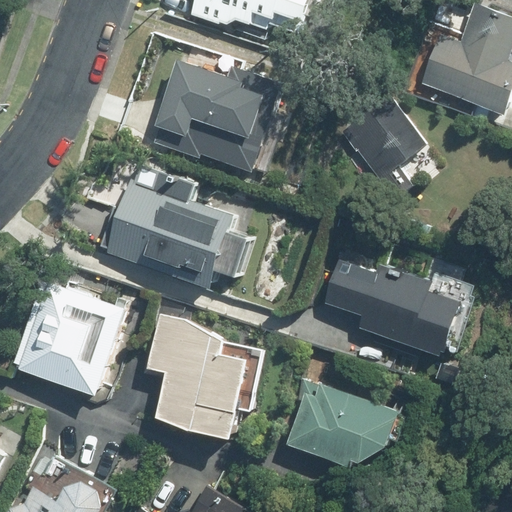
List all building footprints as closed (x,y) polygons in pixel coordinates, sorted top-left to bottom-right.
[(342,0),(200,0),(197,12),(277,38),(281,24),(329,40),(342,0)] [(408,83),(432,0),(361,0),(343,64),(408,83)] [(439,26),(418,84),(504,116),(511,94),(511,8),(489,0),(478,0),(465,36),(439,26)] [(232,74),(184,60),(159,142),(254,171),(282,80),(235,65),(232,74)] [(397,92),(348,122),(397,200),(445,170),(397,92)] [(198,181),(140,164),(114,251),(222,283),(242,214),(193,199),(198,181)] [(284,274),(289,255),(279,252),(282,244),(267,240),(251,300),(271,305),(285,292),(290,276),(284,274)] [(471,295),(343,258),(330,303),(367,314),(364,326),(454,352),(471,295)] [(16,372),(98,398),(128,307),(45,281),(16,372)] [(262,455),(283,338),(160,315),(151,364),(165,366),(153,435),(262,455)] [(406,410),(309,377),(288,437),(363,463),(372,439),(394,446),(406,410)] [(115,511),(127,486),(47,451),(20,511),(115,511)] [(267,511),(220,487),(206,511),(267,511)]
